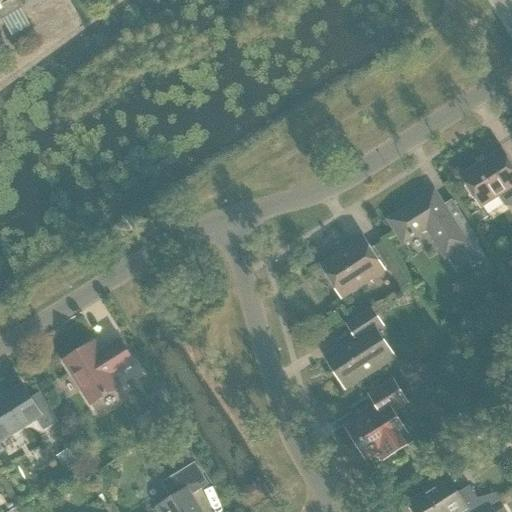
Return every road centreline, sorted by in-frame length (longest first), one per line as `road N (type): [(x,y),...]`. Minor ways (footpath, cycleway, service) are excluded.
road 1 (unclassified): [(228,219),(290,203),(373,166),(511,75)]
road 2 (unclassified): [(327,510),(278,412),(228,219)]
road 3 (unclassified): [(0,354),(160,249),(228,219)]
